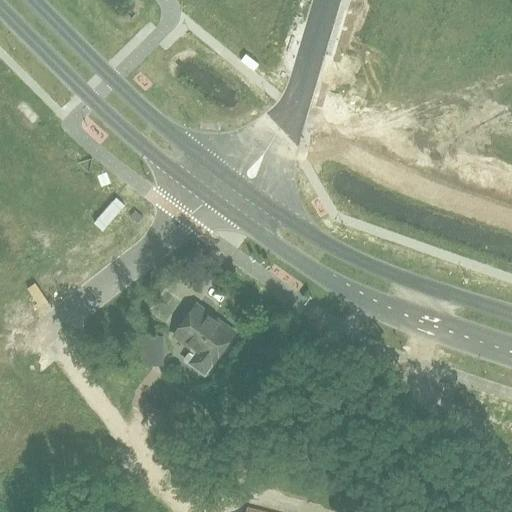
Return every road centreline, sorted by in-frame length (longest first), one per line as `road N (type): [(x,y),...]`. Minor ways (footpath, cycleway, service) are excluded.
road 1 (unclassified): [(0,9),(91,99),(224,206)]
road 2 (unclassified): [(242,184),(111,80),(31,0)]
road 3 (unclassified): [(242,220),(318,274),(422,322)]
road 4 (unclassified): [(323,0),(291,108),(242,184)]
road 5 (unclassified): [(434,287),(356,257),(261,197)]
road 6 (unclassified): [(511,474),(418,386),(422,322)]
road 7 (track): [(221,419),(301,302)]
